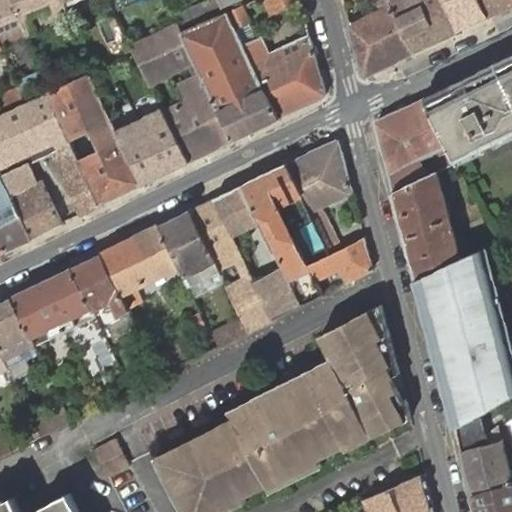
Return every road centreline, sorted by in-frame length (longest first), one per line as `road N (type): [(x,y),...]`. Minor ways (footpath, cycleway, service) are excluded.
road 1 (residential): [(455,511),(352,108)]
road 2 (residential): [(352,108),(0,280)]
road 3 (residential): [(352,108),(511,31)]
